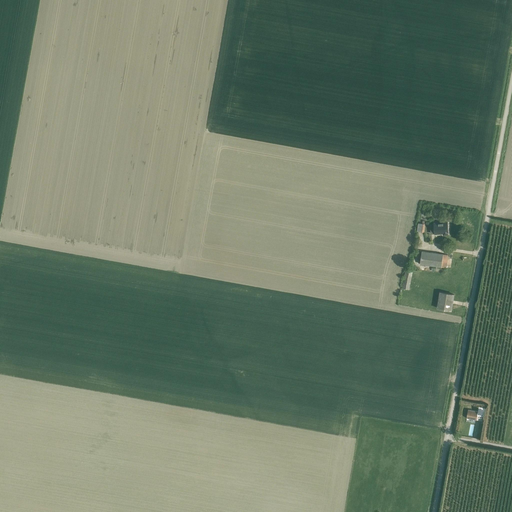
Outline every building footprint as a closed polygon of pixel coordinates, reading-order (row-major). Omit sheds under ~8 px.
[(430,225),(431,233),(435,233),(435,234),(441,233),(441,232),(443,232),(443,235),(448,234),(447,227),(448,227),(447,222),(433,223),(434,224),(430,225)] [(446,267),(448,255),(422,251),(420,264),(446,267)] [(409,289),(413,271),(405,270),(402,288),(409,289)] [(439,310),(454,311),(456,295),(441,293),(439,310)] [(476,419),(477,414),(481,415),(482,410),(478,409),(477,411),(468,410),(466,420),(471,421),(471,419),(476,420),(476,419)]
